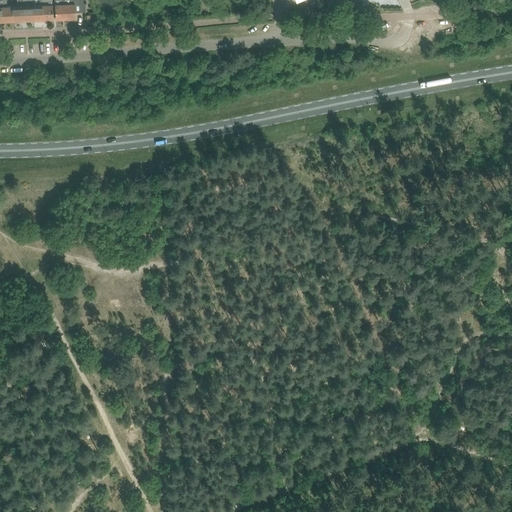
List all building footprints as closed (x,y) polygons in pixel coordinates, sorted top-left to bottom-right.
[(23,0),(17,0),(18,6),(13,6),(7,6),(6,0),(1,0),(2,21),(13,20),(24,20),(23,0)] [(34,19),(33,5),(29,5),(28,0),(23,0),(24,20),(34,19)] [(42,0),(33,0),(33,5),(34,19),(44,19),(42,0)] [(53,18),(52,0),(42,0),(44,19),(53,18)] [(65,0),(55,0),(56,18),(66,18),(65,0)] [(86,11),(85,1),(85,0),(65,0),(66,18),(76,18),(76,12),(86,11)]
